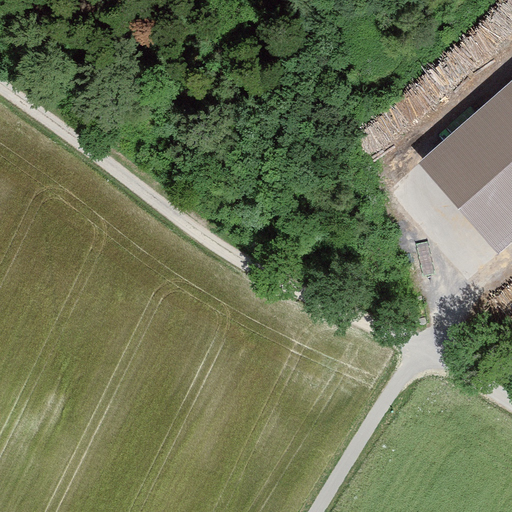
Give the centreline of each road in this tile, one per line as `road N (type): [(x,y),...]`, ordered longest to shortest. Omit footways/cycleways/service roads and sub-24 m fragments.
road 1 (track): [(0,98),(279,288),(438,327),(511,249)]
road 2 (track): [(313,511),(438,327),(511,377)]
